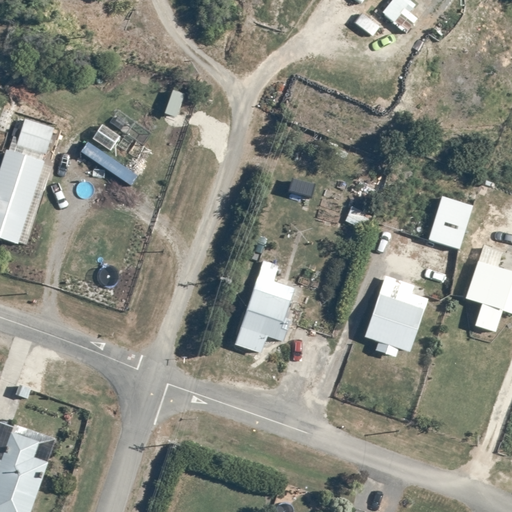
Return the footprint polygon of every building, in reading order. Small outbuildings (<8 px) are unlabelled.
[(9,152),(6,151),(0,170),(0,240),(18,246),(19,244),(27,247),(52,169),(44,166),(45,163),(42,163),(45,156),(45,157),(55,129),(26,119),(18,145),(12,143),(9,152)] [(473,206),(443,197),(429,243),(459,252),(473,206)] [(372,218),(352,208),(345,222),(366,232),(372,218)] [(260,271),(234,347),(262,356),(265,344),(267,345),(268,342),(267,341),(267,340),(284,345),(291,321),(286,320),(293,298),(299,300),(300,294),(295,292),(295,291),(272,282),(273,281),(274,281),(276,276),(276,275),(278,267),(263,262),(261,271),(260,271)] [(375,298),(378,299),(364,340),(379,345),(376,353),(396,359),(398,351),(410,356),(427,303),(425,302),(426,300),(422,299),(421,300),(397,292),(398,291),(379,286),(375,298)] [(48,462),(56,439),(15,425),(14,427),(0,422),(0,511),(32,511),(49,463),(48,462)]
